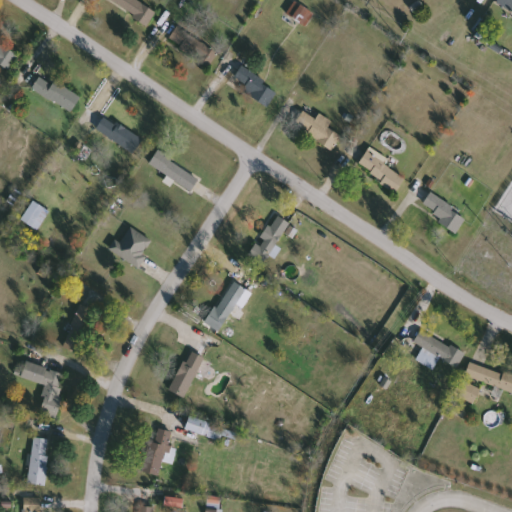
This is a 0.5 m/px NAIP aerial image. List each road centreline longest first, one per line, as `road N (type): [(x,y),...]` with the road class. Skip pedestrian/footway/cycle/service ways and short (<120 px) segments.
road 1 (residential): [(511,323),(20,0)]
road 2 (residential): [(89,511),(119,377),(253,156)]
